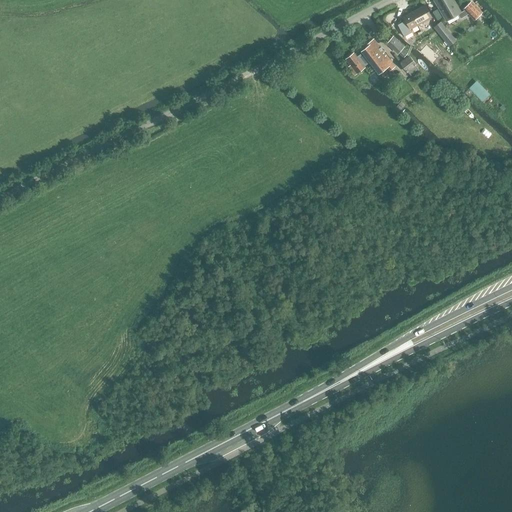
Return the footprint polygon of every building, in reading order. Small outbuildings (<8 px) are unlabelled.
[(462,14),(453,0),(438,0),(436,2),(448,22),(459,15),(462,20),(470,15),(476,21),(483,14),(472,3),(465,10),(466,11),(462,14)] [(433,19),(426,7),(405,18),(407,22),(399,26),(406,38),(414,34),(412,30),(433,19)] [(443,21),(435,27),(437,29),(443,37),(451,31),(443,21)] [(405,47),(393,36),(386,44),(398,54),(405,47)] [(381,50),(375,41),(369,46),(370,48),(364,52),(365,54),(359,59),(356,54),(348,60),(352,66),(351,68),(357,75),(366,68),(365,67),(371,62),(381,73),(389,67),(378,52),(381,50)] [(438,54),(430,60),(447,76),(452,70),(438,54)] [(409,55),(399,62),(407,73),(408,72),(411,76),(419,70),(416,66),(417,66),(409,55)] [(490,94),(477,81),(465,92),(472,98),(475,95),(482,102),(490,94)]
